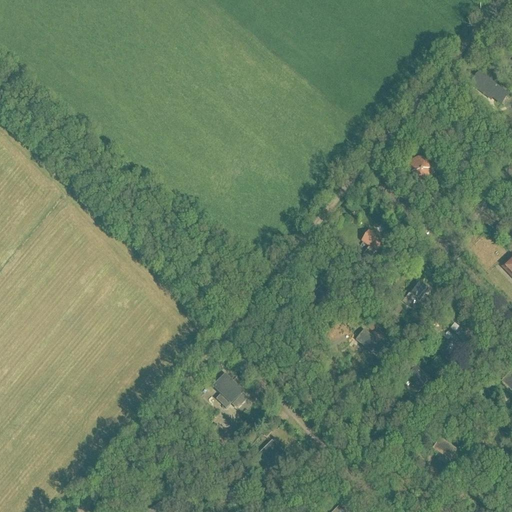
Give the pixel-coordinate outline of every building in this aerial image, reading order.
[(480,77),(475,85),(501,105),(506,98),(480,77)] [(409,174),(409,175),(413,174),(414,176),(415,178),(416,179),(418,180),(420,181),(422,181),(424,180),(426,179),(427,177),(428,176),(429,174),(429,172),(432,171),(432,170),(432,168),(431,166),(429,165),(428,163),(426,162),(425,162),(423,161),(421,161),(419,161),(417,162),(415,163),(413,164),(412,165),(411,166),(410,168),(409,170),(409,172),(409,174)] [(383,242),(369,232),(362,243),(368,247),(361,258),(366,262),(374,251),(376,252),(383,242)] [(511,259),(503,270),(507,274),(511,277),(511,259)] [(413,267),(401,283),(408,288),(420,272),(413,267)] [(419,304),(428,292),(417,284),(402,304),(408,309),(414,300),(419,304)] [(326,307),(335,299),(322,285),(308,299),(318,309),(323,304),(326,307)] [(444,336),(449,340),(462,350),(470,341),(456,331),(451,328),(444,336)] [(375,357),(384,347),(364,331),(356,341),(375,357)] [(418,393),(422,389),(426,384),(429,387),(433,382),(417,367),(407,377),(414,384),(411,387),(418,393)] [(511,371),(501,383),(511,394),(511,371)] [(225,375),(212,389),(220,397),(230,406),(231,407),(241,396),(244,393),(225,375)] [(209,440),(216,444),(224,432),(217,428),(209,440)] [(439,440),(432,450),(450,462),(457,452),(439,440)] [(278,466),(277,465),(286,456),(272,442),(260,455),(275,469),(278,466)] [(221,490),(220,503),(229,504),(228,506),(237,507),(238,491),(221,490)] [(160,504),(148,511),(174,511),(167,501),(161,505),(160,504)]
